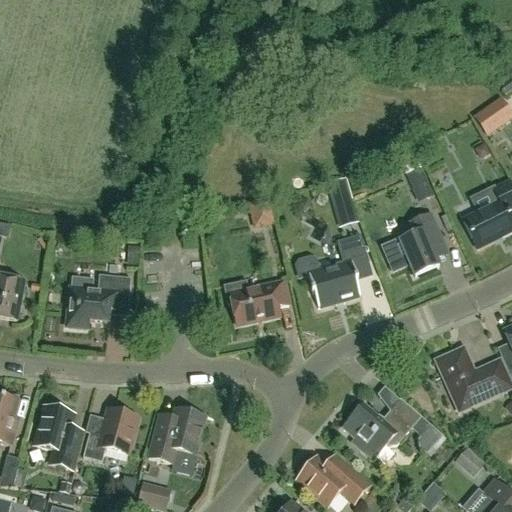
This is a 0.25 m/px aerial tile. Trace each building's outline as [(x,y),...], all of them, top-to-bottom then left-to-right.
[(511,108),(502,95),(476,116),(490,134),(511,116),(511,108)] [(425,178),(409,185),(418,205),(434,198),(425,178)] [(334,211),(339,230),(357,225),(346,182),(331,185),(338,210),(334,211)] [(493,192),(499,204),(462,222),(477,252),(511,233),(511,222),(507,214),(511,211),(511,190),(509,184),(493,192)] [(247,204),(251,219),(273,214),(269,199),(247,204)] [(415,236),(399,243),(414,279),(438,269),(435,261),(447,257),(430,217),(410,225),(415,236)] [(347,241),(352,260),(366,256),(360,237),(347,241)] [(309,279),(318,310),(360,298),(356,283),(357,283),(352,264),(320,273),(316,262),(311,259),(297,263),(294,269),(298,282),(309,279)] [(109,318),(110,303),(128,305),(128,300),(130,281),(102,278),(101,294),(91,293),(92,282),(72,280),(71,291),(70,292),(68,292),(66,309),(69,309),(67,328),(88,330),(88,323),(107,325),(108,318),(109,318)] [(24,284),(0,279),(0,319),(16,323),(24,284)] [(227,308),(232,307),(236,328),(279,318),(278,310),(290,308),(285,284),(248,292),(246,284),(223,289),(227,308)] [(438,364),(460,411),(509,389),(498,366),(473,377),(462,353),(438,364)] [(14,419),(19,399),(6,395),(5,400),(0,398),(0,446),(11,449),(18,420),(14,419)] [(382,423),(363,407),(342,431),(355,442),(352,445),(373,462),(385,448),(387,449),(396,448),(420,421),(429,428),(417,442),(418,450),(424,455),(440,437),(441,439),(442,438),(400,401),(382,423)] [(70,429),(73,417),(44,410),(34,448),(54,453),(50,467),(71,472),(78,447),(82,432),(70,429)] [(111,414),(107,413),(100,439),(89,436),(83,460),(102,465),(105,451),(128,457),(138,421),(134,420),(135,416),(112,410),(111,414)] [(159,417),(154,436),(148,461),(173,467),(176,453),(195,458),(205,419),(176,412),(173,420),(159,417)] [(485,467),(466,451),(454,465),(472,481),(485,467)] [(6,458),(0,482),(0,488),(12,490),(20,461),(6,458)] [(327,469),(317,460),(297,483),(327,509),(340,495),(353,507),(369,488),(335,459),(327,469)] [(511,511),(511,498),(494,483),(483,496),(490,502),(480,511),(511,511)] [(137,508),(154,511),(165,511),(171,492),(143,485),(137,508)]
